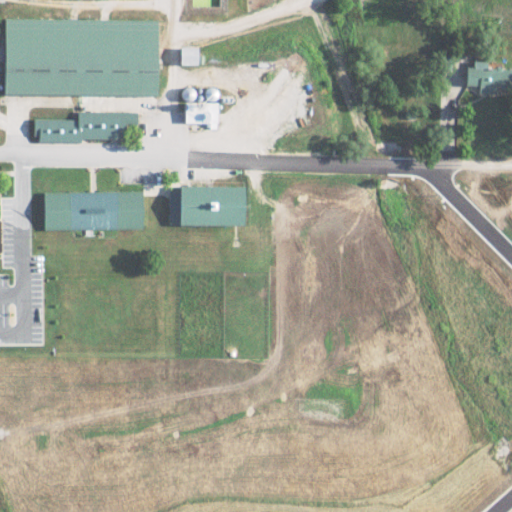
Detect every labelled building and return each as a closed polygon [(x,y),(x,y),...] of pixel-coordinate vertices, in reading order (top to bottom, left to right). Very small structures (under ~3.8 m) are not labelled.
[(156,63),(151,63),(152,20),(0,16),(0,92),(155,96),(156,63)] [(193,64),(193,46),(174,46),(173,63),(193,64)] [(462,85),(476,85),(475,93),(494,93),(494,89),(511,89),(511,68),(484,68),(484,61),(470,61),(470,66),(462,66),(462,85)] [(73,119),(31,118),(30,142),(78,143),(78,138),(122,139),(122,126),(134,126),(134,112),(73,111),(73,119)] [(239,225),(239,186),(173,184),(172,224),(239,225)] [(44,186),(44,225),(146,224),(146,185),(44,186)]
